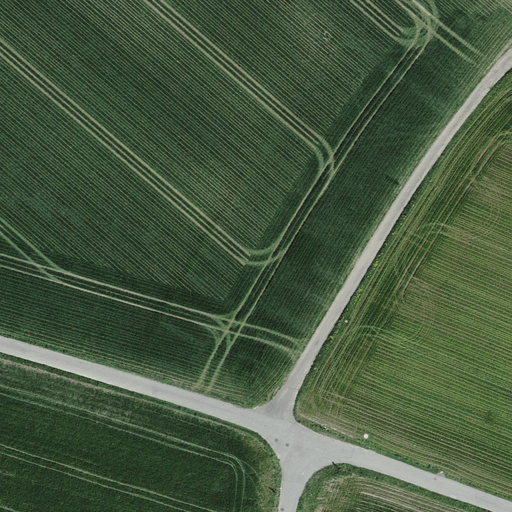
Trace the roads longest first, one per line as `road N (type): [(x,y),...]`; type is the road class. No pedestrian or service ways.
road 1 (unclassified): [(272,427),(403,198),(511,56)]
road 2 (unclassified): [(0,344),(272,427)]
road 3 (unclassified): [(307,440),(511,510)]
